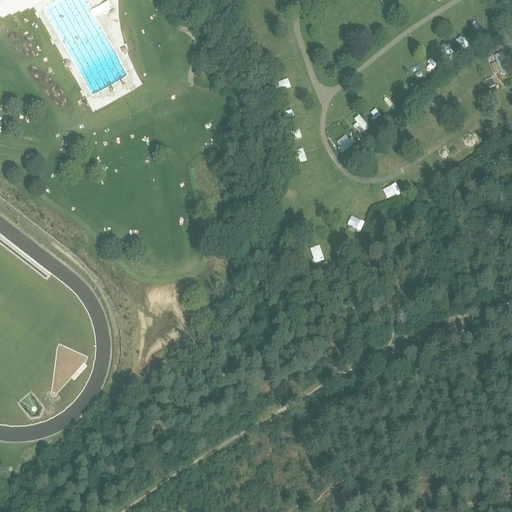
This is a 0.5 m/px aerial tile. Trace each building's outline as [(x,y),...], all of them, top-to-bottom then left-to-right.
[(130,0),(128,3),(133,9),(143,0),(130,0)] [(257,8),(257,17),(277,17),(277,8),(257,8)] [(255,24),(248,28),(253,36),(259,32),(255,24)] [(491,30),(481,34),(485,44),(495,40),(491,30)] [(271,52),(272,61),(290,59),(289,50),(271,52)] [(448,63),(456,72),(464,65),(456,56),(448,63)] [(508,60),(502,61),(506,79),(511,78),(508,60)] [(433,73),(440,85),(449,79),(443,68),(433,73)] [(502,69),(496,72),(502,82),(507,79),(502,69)] [(284,90),(299,84),(296,78),(281,83),(284,90)] [(480,92),(486,89),(482,78),(476,80),(480,92)] [(425,94),(432,90),(428,82),(421,86),(425,94)] [(466,94),(458,97),(463,111),(471,109),(466,94)] [(306,105),(290,109),(291,115),(307,111),(306,105)] [(378,125),(384,129),(389,123),(383,119),(378,125)] [(366,123),(361,126),(370,140),(375,137),(366,123)] [(425,144),(432,143),(429,123),(422,124),(425,144)] [(312,139),(299,142),(301,152),(314,150),(312,139)] [(350,158),(359,152),(357,148),(347,154),(350,158)] [(306,161),(310,171),(319,167),(315,157),(306,161)]
